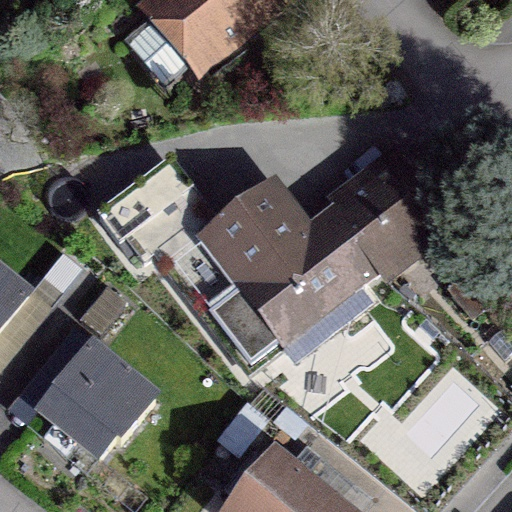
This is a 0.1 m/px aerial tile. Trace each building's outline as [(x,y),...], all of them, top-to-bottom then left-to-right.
[(162,0),(164,1),(151,12),(202,74),(279,9),(271,0),(162,0)] [(203,221),(165,171),(99,221),(119,248),(126,243),(144,267),(203,221)] [(395,172),(338,217),(382,274),(440,230),(395,172)] [(249,378),(382,274),(338,217),(309,238),(273,191),(166,272),(249,378)] [(0,336),(28,302),(0,279),(0,336)] [(39,415),(99,463),(115,443),(120,447),(154,405),(90,353),(39,415)] [(334,511),(271,461),(230,511),(334,511)]
